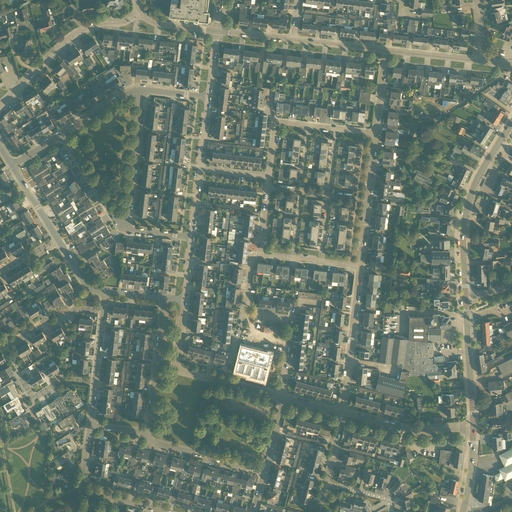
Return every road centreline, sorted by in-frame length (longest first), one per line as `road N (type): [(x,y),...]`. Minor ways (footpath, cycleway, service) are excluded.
road 1 (tertiary): [(464,296),(464,217),(475,180),(511,121)]
road 2 (residential): [(0,106),(71,36),(140,12)]
road 3 (residential): [(342,411),(359,266)]
road 4 (residential): [(125,229),(141,89)]
road 5 (residential): [(147,432),(162,298)]
road 6 (tertiary): [(473,428),(464,296)]
road 7 (residential): [(468,428),(414,429),(342,411)]
road 8 (residential): [(264,471),(152,442),(147,432)]
road 9 (residential): [(283,396),(290,320),(243,313)]
road 10 (residential): [(225,382),(175,369),(184,300)]
